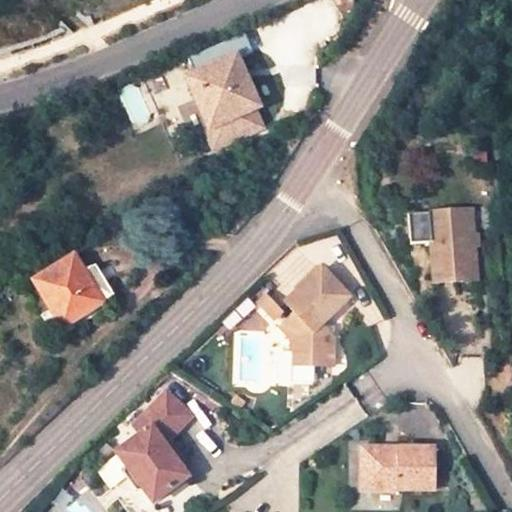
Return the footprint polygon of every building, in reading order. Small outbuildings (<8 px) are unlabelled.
[(189,60),(196,75),(236,56),(237,58),(253,51),(246,34),(189,60)] [(196,75),(187,79),(209,128),(254,109),(259,107),(237,58),(236,56),(196,75)] [(263,129),(254,109),(209,128),(205,130),(214,150),(263,129)] [(441,215),(442,246),(444,286),(488,284),(486,214),(441,215)] [(404,217),(406,244),(424,242),(422,216),(404,217)] [(104,303),(85,273),(75,256),(32,282),(62,330),(104,303)] [(85,273),(104,303),(113,298),(95,268),(85,273)] [(333,309),(308,278),(272,308),(281,319),(266,332),(277,346),(276,359),(294,362),(293,373),(313,376),(316,348),(308,347),(308,338),(305,334),(333,309)] [(294,362),(276,359),(272,385),(291,387),(293,373),(294,362)] [(130,503),(129,507),(128,508),(130,511),(163,511),(174,505),(162,487),(157,478),(154,473),(180,445),(156,421),(127,452),(132,458),(107,476),(119,493),(123,493),(126,496),(129,499),(130,503)] [(356,450),(357,491),(429,487),(426,447),(397,448),(397,450),(386,451),(385,448),(356,450)] [(157,478),(162,487),(170,482),(165,473),(157,478)] [(126,496),(123,493),(119,493),(112,498),(121,511),(128,508),(129,507),(130,503),(129,499),(126,496)]
